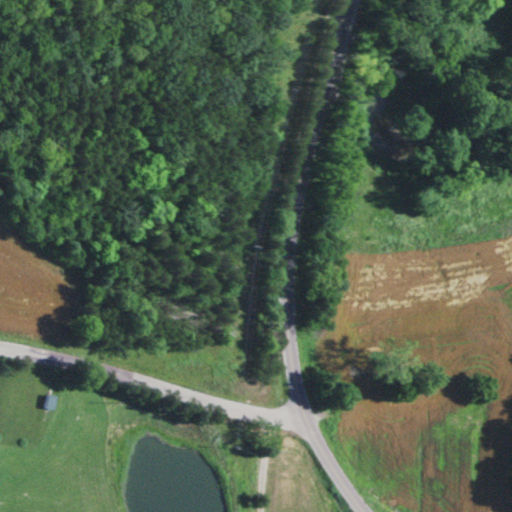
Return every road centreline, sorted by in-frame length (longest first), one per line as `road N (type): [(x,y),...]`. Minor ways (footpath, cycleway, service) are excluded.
road 1 (residential): [(363,511),(300,418),(284,297),(298,195),(349,0)]
road 2 (residential): [(300,418),(262,424),(0,353)]
